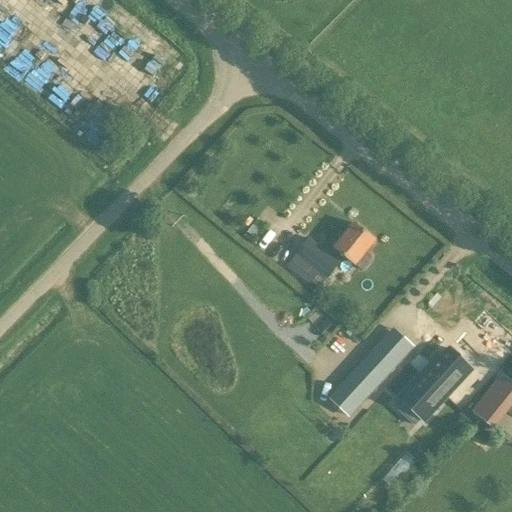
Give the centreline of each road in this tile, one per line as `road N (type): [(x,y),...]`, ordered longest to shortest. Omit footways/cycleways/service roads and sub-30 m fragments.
road 1 (unclassified): [(0,329),(260,62)]
road 2 (tertiary): [(511,263),(260,62)]
